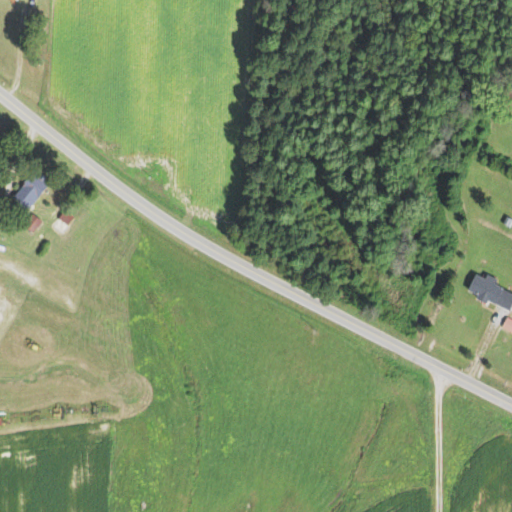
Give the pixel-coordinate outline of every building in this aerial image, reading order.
[(45,177),(40,173),(37,177),(30,172),(6,204),(22,217),(47,185),(42,181),(45,177)] [(64,210),(74,217),(62,232),(59,229),(57,231),(52,227),(64,210)] [(32,214),(41,221),(32,233),(23,225),(32,214)] [(506,216),(511,219),(511,221),(509,226),(502,223),(506,216)] [(476,273),(486,278),(488,274),(497,279),(495,284),(503,288),(495,304),(489,301),(487,304),(475,298),(477,294),(468,290),(476,273)] [(504,292),(511,296),(511,300),(508,308),(498,302),(504,292)] [(496,326),(507,331),(511,321),(511,320),(501,315),(496,326)]
